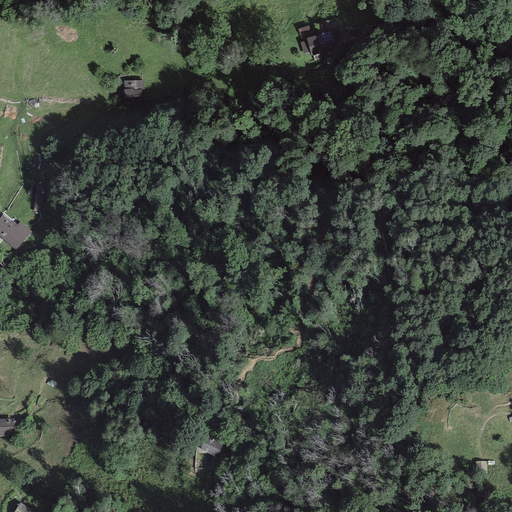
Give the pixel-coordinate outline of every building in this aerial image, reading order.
[(126,81),(127,102),(141,101),(140,81),(126,81)] [(10,222),(2,215),(0,217),(0,236),(16,250),(32,232),(20,221),(17,225),(11,220),(10,222)] [(13,421),(0,421),(0,434),(13,434),(13,421)] [(206,438),(201,449),(217,456),(222,445),(206,438)] [(487,461),(475,461),(475,474),(487,474),(487,461)] [(59,492),(51,497),(55,503),(62,498),(59,492)]
